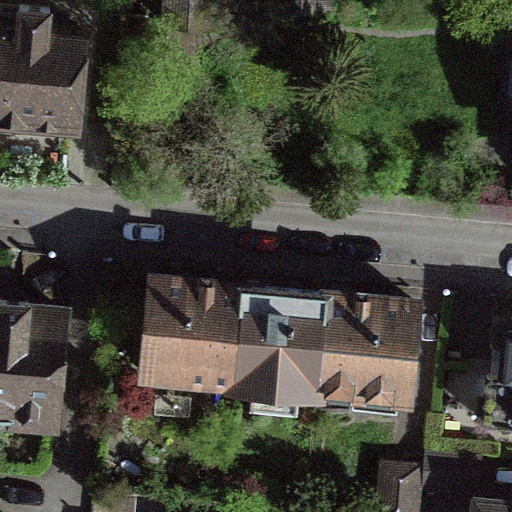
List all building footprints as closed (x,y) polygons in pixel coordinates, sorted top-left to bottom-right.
[(161,0),(161,34),(207,34),(207,0),(161,0)] [(0,127),(26,130),(27,120),(70,124),(79,26),(51,24),(53,4),(33,2),(19,1),(17,19),(0,17),(0,127)] [(104,305),(134,307),(136,279),(106,277),(104,305)] [(252,288),(240,287),(228,286),(151,279),(142,374),(358,395),(362,412),(394,415),(395,398),(403,399),(412,303),(336,296),(324,295),(252,288)] [(0,430),(2,430),(6,425),(9,419),(53,422),(64,310),(28,307),(27,299),(11,298),(0,296),(0,430)] [(511,334),(504,333),(500,379),(484,377),(484,378),(473,377),(471,398),(482,398),(480,424),(511,426),(511,334)] [(473,493),(476,459),(423,455),(422,469),(420,489),(473,493)] [(413,511),(417,469),(381,466),(376,511),(413,511)]
